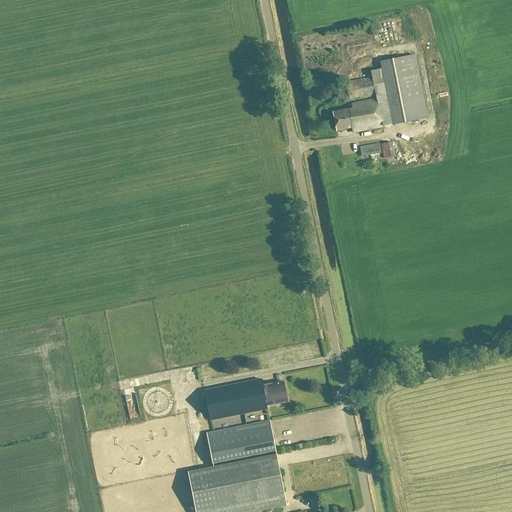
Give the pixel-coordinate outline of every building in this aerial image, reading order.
[(414,55),(379,62),(392,125),(427,118),(414,55)] [(380,65),(370,67),(372,78),(382,76),(380,65)] [(345,83),(349,100),(355,99),(355,100),(375,96),(372,78),(345,83)] [(381,127),(376,99),(349,104),(350,109),(332,112),(336,131),(351,128),(352,132),(381,127)] [(397,141),(380,144),(383,159),(400,155),(397,141)] [(379,143),(359,147),(361,157),(381,154),(379,143)] [(261,379),(204,391),(210,420),(267,409),(266,406),(286,402),(282,382),(262,386),(261,379)] [(148,404),(160,412),(169,399),(157,391),(148,404)] [(275,452),(268,421),(206,434),(212,464),(275,452)] [(253,511),(286,505),(275,455),(187,472),(195,511),(253,511)]
